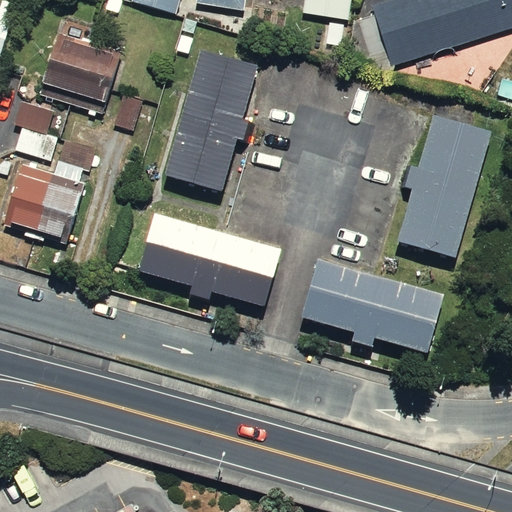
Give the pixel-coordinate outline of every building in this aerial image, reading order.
[(174,0),(120,0),(118,9),(168,24),(174,0)] [(343,22),(346,0),(293,0),(292,16),(343,22)] [(511,32),(511,0),(382,0),(364,6),(385,72),(511,32)] [(116,52),(44,32),(30,81),(102,101),(116,52)] [(257,68),(198,52),(165,177),(223,192),(257,68)] [(72,115),(15,99),(2,143),(59,159),(72,115)] [(485,135),(429,120),(396,245),(452,260),(485,135)] [(75,191),(0,170),(0,228),(61,245),(75,191)] [(140,272),(189,285),(186,297),(213,304),(216,292),(267,305),(280,252),(154,219),(140,272)] [(439,295),(316,264),(302,319),(425,350),(439,295)]
